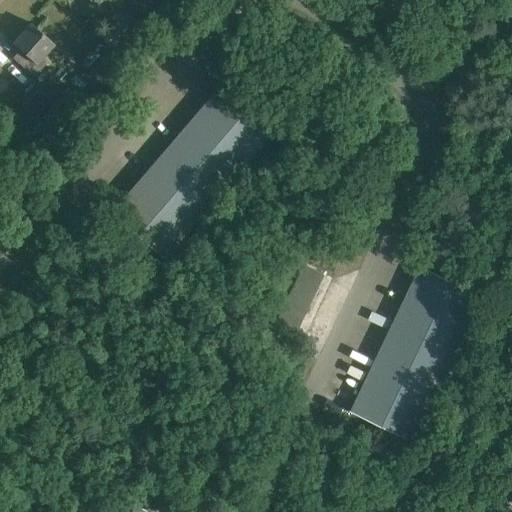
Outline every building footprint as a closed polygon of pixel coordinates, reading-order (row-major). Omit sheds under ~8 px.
[(54,43),(45,36),(30,23),(12,43),(20,49),(12,58),(34,77),(46,63),(41,58),(54,43)] [(96,59),(81,76),(90,84),(93,81),(95,85),(107,72),(103,69),(105,68),(96,59)] [(34,127),(47,140),(82,101),(76,96),(83,88),(73,81),(61,94),(63,96),(42,118),(28,106),(18,116),(33,129),(34,127)] [(272,133),(217,87),(110,211),(164,258),(272,133)] [(299,328),(323,274),(324,273),(303,263),(277,319),(299,328)] [(415,441),(485,294),(422,264),(352,411),(415,441)]
